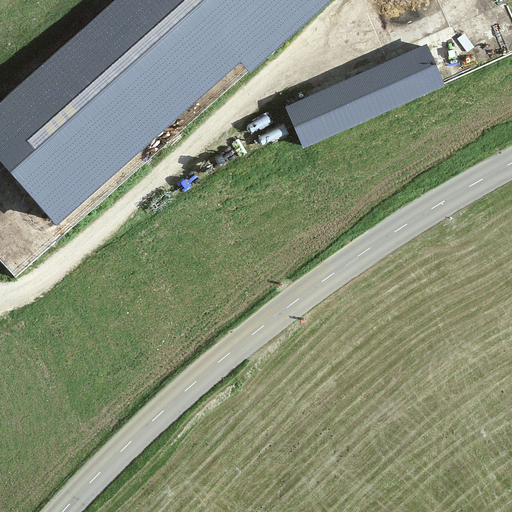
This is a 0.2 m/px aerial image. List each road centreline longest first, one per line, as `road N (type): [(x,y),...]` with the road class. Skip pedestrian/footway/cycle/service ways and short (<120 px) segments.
road 1 (secondary): [(511,160),(361,241),(216,357),(61,511)]
road 2 (track): [(341,0),(66,251),(0,292)]
